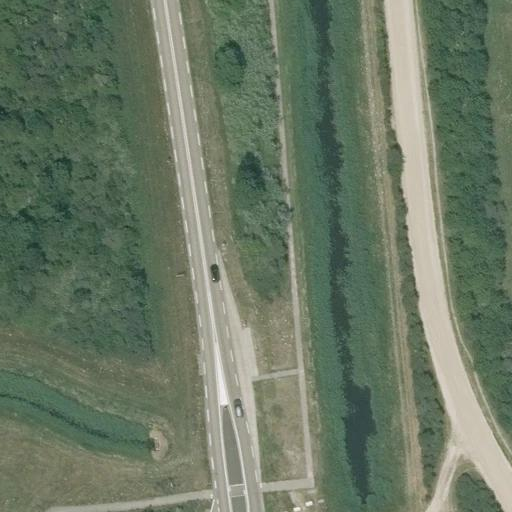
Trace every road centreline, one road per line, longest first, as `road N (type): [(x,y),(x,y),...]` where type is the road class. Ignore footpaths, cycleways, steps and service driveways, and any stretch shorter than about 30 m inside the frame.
road 1 (primary): [(241,511),(162,0)]
road 2 (track): [(511,488),(462,405),(433,318),(399,0)]
